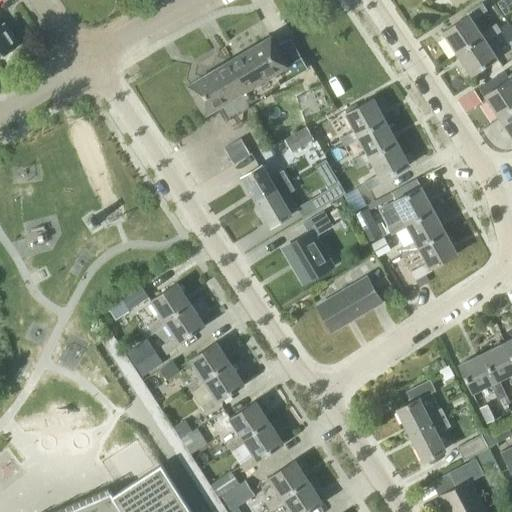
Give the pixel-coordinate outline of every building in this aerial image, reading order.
[(483,37),(481,33),(472,20),(487,10),(482,2),(466,13),(468,16),(443,32),(457,54),(483,37)] [(457,54),(471,75),(497,58),(486,41),(501,31),(496,23),(481,33),(483,37),(457,54)] [(511,45),(511,29),(508,23),(500,29),(508,42),(511,46),(511,45)] [(0,57),(18,46),(20,44),(10,29),(8,31),(4,24),(1,26),(0,25),(0,57)] [(275,73),(288,65),(277,46),(271,36),(229,60),(238,75),(229,80),(238,95),(242,93),(248,103),(281,84),(275,73)] [(290,38),(277,46),(288,65),(301,58),(290,38)] [(224,118),(248,103),(242,93),(238,95),(229,80),(238,75),(229,60),(188,85),(206,114),(218,107),(224,118)] [(485,82),(478,86),(484,95),(485,95),(491,91),(510,78),(509,76),(504,69),(485,82)] [(511,73),(509,76),(510,78),(491,91),(485,95),(484,95),(499,117),(511,108),(511,73)] [(355,131),(341,139),(345,147),(359,139),(358,136),(385,121),(373,98),(346,113),(355,131)] [(511,108),(499,117),(511,137),(511,108)] [(369,158),(397,143),(385,121),(358,136),(359,139),(367,153),(352,160),(357,169),(371,161),(369,158)] [(314,139),(308,129),(286,142),(292,152),(314,139)] [(250,154),(241,138),(225,148),(234,163),(250,154)] [(409,165),(409,164),(397,143),(369,158),(371,161),(378,174),(364,182),(368,190),(384,182),(382,179),(409,165)] [(282,170),(269,177),(262,165),(242,177),(256,202),(290,182),(282,170)] [(294,190),(290,182),(256,202),(271,227),(291,214),(290,213),(299,208),(289,193),(294,190)] [(345,193),(339,183),(318,194),(324,205),(345,193)] [(360,193),(355,185),(345,190),(349,199),(360,193)] [(433,209),(421,187),(421,186),(393,201),(403,219),(387,227),(391,235),(407,227),(406,224),(433,209)] [(370,202),(365,193),(350,201),(355,210),(370,202)] [(368,242),(382,234),(367,207),(353,214),(368,242)] [(418,246),(445,231),(433,209),(406,224),(407,227),(415,241),(399,249),(403,257),(419,249),(418,246)] [(283,248),(304,283),(333,266),(315,236),(333,226),(324,211),(303,223),(309,233),(283,248)] [(431,268),(457,254),(445,231),(418,246),(419,249),(427,263),(411,272),(415,280),(423,275),(426,274),(432,271),(431,268)] [(371,244),(377,256),(391,249),(384,237),(371,244)] [(423,275),(415,280),(419,286),(430,281),(426,274),(423,275)] [(391,284),(386,275),(375,281),(380,290),(391,284)] [(317,306),(332,331),(381,302),(367,277),(317,306)] [(164,321),(190,303),(177,283),(150,299),(161,316),(147,325),(152,333),(166,324),(164,321)] [(130,309),(148,297),(142,287),(124,299),(130,309)] [(178,342),(205,325),(190,303),(164,321),(166,324),(174,337),(160,346),(165,353),(180,344),(178,342)] [(143,376),(163,363),(147,338),(127,352),(143,376)] [(203,380),(230,362),(216,341),(189,358),(200,375),(186,384),(191,392),(205,383),(203,380)] [(511,356),(505,342),(482,353),(496,381),(499,379),(511,373),(511,356)] [(507,395),(499,379),(496,381),(482,353),(459,365),(473,392),(491,383),(499,399),(507,395)] [(446,366),(442,358),(424,367),(428,375),(439,369),(447,385),(455,380),(447,365),(446,366)] [(173,360),(160,369),(167,380),(180,371),(173,360)] [(217,401),(244,384),(230,362),(203,380),(205,383),(213,396),(199,405),(204,413),(219,403),(217,401)] [(410,435),(445,417),(441,408),(428,415),(419,398),(435,390),(430,379),(406,391),(411,402),(397,409),(410,435)] [(242,439),(269,421),(255,401),(228,417),(239,434),(225,443),(230,451),(244,442),(242,439)] [(410,435),(423,461),(445,449),(436,432),(450,425),(445,417),(410,435)] [(192,431),(184,419),(174,426),(182,438),(192,431)] [(257,460),(283,443),(269,421),(242,439),(244,442),(252,455),(239,464),(243,472),(258,462),(257,460)] [(481,434),(488,447),(498,441),(492,429),(481,434)] [(192,433),(181,440),(188,450),(190,454),(201,447),(192,433)] [(488,447),(481,434),(481,433),(457,446),(464,459),(476,453),(487,447),(488,447)] [(511,446),(501,452),(511,476),(511,446)] [(487,447),(476,453),(484,468),(495,462),(487,447)] [(449,511),(485,511),(470,481),(483,474),(475,459),(449,473),(457,487),(441,495),(449,511)] [(282,498),(308,481),(294,460),(268,477),(279,494),(266,503),(271,510),(284,501),(282,498)] [(192,511),(161,464),(113,495),(111,492),(63,511),(192,511)] [(239,483),(231,471),(211,484),(219,496),(239,483)] [(254,495),(245,480),(222,495),(231,510),(254,495)] [(307,511),(323,502),(308,481),(282,498),(284,501),(291,511),(307,511)]
